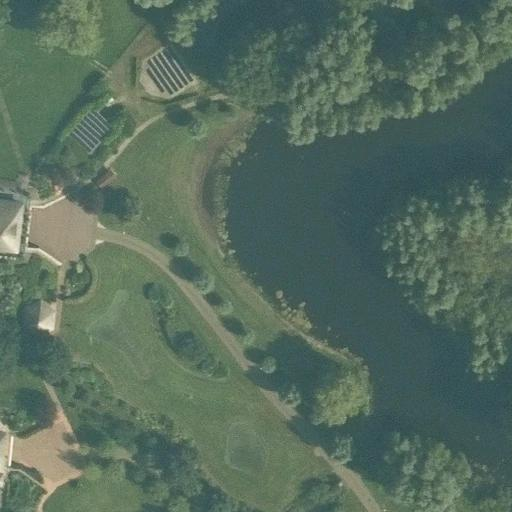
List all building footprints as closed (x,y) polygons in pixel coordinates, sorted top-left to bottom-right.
[(89,152),(113,126),(90,106),(66,132),(89,152)] [(116,173),(110,167),(94,180),(99,187),(116,173)] [(0,244),(25,247),(30,202),(11,200),(0,198),(0,244)] [(54,309),(39,297),(22,304),(21,322),(35,334),(52,327),(54,309)] [(0,465),(8,467),(11,433),(11,431),(0,430),(0,465)]
